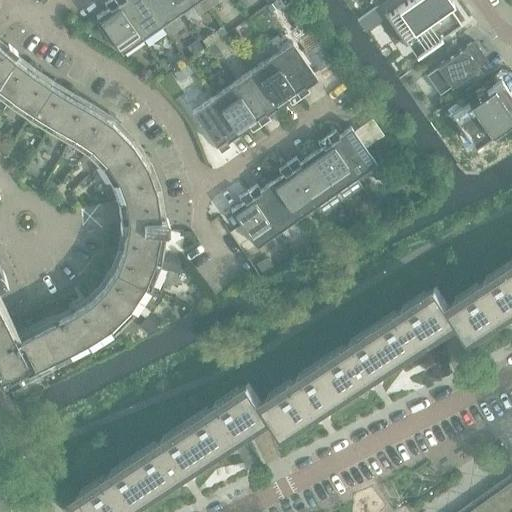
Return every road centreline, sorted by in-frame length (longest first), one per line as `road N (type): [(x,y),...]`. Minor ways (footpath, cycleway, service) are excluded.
road 1 (residential): [(511,376),(243,511)]
road 2 (residential): [(199,195),(155,106),(41,22)]
road 3 (residential): [(335,101),(199,195)]
